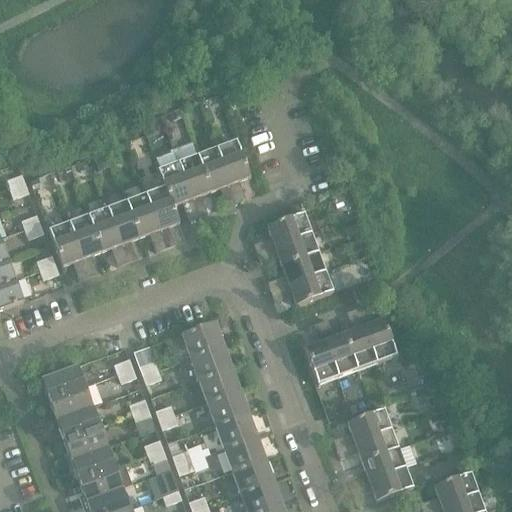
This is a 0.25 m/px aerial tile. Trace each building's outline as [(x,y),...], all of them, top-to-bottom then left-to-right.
[(237,206),(246,203),(239,186),(250,181),(236,145),(216,152),(237,206)] [(237,206),(216,152),(198,159),(211,196),(220,193),(227,210),(237,206)] [(201,200),(211,196),(198,159),(178,166),(199,221),(208,217),(201,200)] [(199,221),(178,166),(159,174),(165,191),(172,210),(173,210),(182,207),(188,224),(199,221)] [(22,179),(7,185),(10,194),(25,188),(22,179)] [(25,188),(10,194),(14,203),(29,198),(25,188)] [(180,228),(173,210),(172,210),(165,191),(146,198),(166,252),(175,249),(168,232),(180,228)] [(166,252),(146,198),(127,205),(140,242),(150,238),(157,256),(166,252)] [(131,246),(140,242),(127,205),(108,213),(128,267),(138,263),(131,246)] [(128,267),(108,213),(88,220),(102,257),(111,253),(118,270),(128,267)] [(253,249),(256,257),(311,237),(304,218),(266,232),(270,242),(253,249)] [(37,219),(22,225),(25,235),(41,229),(37,219)] [(94,260),(102,257),(88,220),(70,227),(90,281),(100,277),(94,260)] [(50,234),(64,271),(73,267),(80,285),(90,281),(70,227),(50,234)] [(41,229),(25,235),(29,244),(44,238),(41,229)] [(277,261),(280,271),(318,257),(311,237),(256,257),(260,268),(277,261)] [(2,244),(0,244),(0,267),(9,264),(2,244)] [(267,286),(271,296),(325,276),(318,257),(280,271),(284,280),(267,286)] [(53,260),(37,266),(41,275),(56,269),(53,260)] [(0,267),(0,290),(17,284),(9,264),(0,267)] [(56,269),(41,275),(45,284),(60,278),(56,269)] [(333,296),(325,276),(271,296),(274,306),(291,300),(295,309),(333,296)] [(0,314),(25,305),(17,284),(0,290),(0,314)] [(365,310),(355,313),(376,368),(396,360),(382,323),(371,327),(365,310)] [(343,337),(357,375),(376,368),(355,313),(346,316),(353,334),(343,337)] [(327,323),(317,327),(338,382),(357,375),(343,337),(334,341),(327,323)] [(182,338),(190,361),(223,349),(215,326),(182,338)] [(317,389),(338,382),(317,327),(308,331),(314,348),(304,352),(317,389)] [(199,383),(231,371),(223,349),(190,361),(199,383)] [(130,363),(114,369),(118,378),(133,372),(130,363)] [(155,364),(138,370),(142,380),(159,373),(155,364)] [(44,390),(49,404),(86,391),(78,369),(37,384),(40,392),(44,390)] [(240,395),(231,371),(199,383),(207,407),(240,395)] [(133,372),(118,378),(121,388),(137,382),(133,372)] [(159,373),(142,380),(145,389),(162,383),(159,373)] [(93,411),(86,391),(49,404),(54,417),(50,419),(53,425),(93,411)] [(215,429),(248,417),(240,395),(207,407),(215,429)] [(145,404),(129,410),(133,419),(148,413),(145,404)] [(172,409),(155,415),(158,425),(175,418),(172,409)] [(100,431),(93,411),(53,425),(55,433),(59,431),(64,444),(100,431)] [(148,413),(133,419),(136,428),(152,422),(148,413)] [(333,444),(336,453),(391,433),(384,413),(347,427),(351,438),(333,444)] [(256,440),(248,417),(215,429),(224,452),(256,440)] [(175,418),(158,425),(162,434),(179,428),(175,418)] [(108,451),(100,431),(64,444),(69,457),(65,459),(68,466),(108,451)] [(358,457),(361,466),(398,452),(391,433),(336,453),(340,463),(358,457)] [(232,475),(265,463),(256,440),(224,452),(232,475)] [(160,444),(144,450),(148,459),(164,454),(160,444)] [(115,472),(108,451),(68,466),(71,473),(75,472),(79,485),(115,472)] [(347,482),(351,492),(406,472),(398,452),(361,466),(365,476),(347,482)] [(164,454),(148,459),(151,469),(167,463),(164,454)] [(188,455),(172,461),(175,470),(192,464),(188,455)] [(273,485),(265,463),(232,475),(240,497),(273,485)] [(192,464),(175,470),(179,480),(195,474),(192,464)] [(115,472),(79,485),(84,499),(81,500),(83,507),(123,492),(132,489),(125,468),(115,472)] [(413,492),(406,472),(351,492),(354,501),(372,495),(376,506),(413,492)] [(421,507),(422,511),(438,511),(479,497),(471,477),(434,491),(438,501),(421,507)] [(175,485),(160,491),(163,500),(179,495),(175,485)] [(245,511),(269,511),(281,508),(273,485),(240,497),(245,511)] [(130,511),(123,492),(83,507),(84,511),(130,511)] [(179,495),(163,500),(167,510),(182,504),(179,495)] [(484,511),(479,497),(438,511),(484,511)] [(205,500),(189,506),(190,511),(201,511),(208,510),(205,500)]
